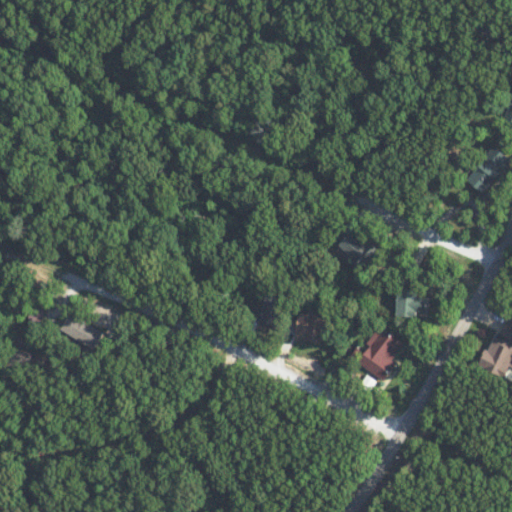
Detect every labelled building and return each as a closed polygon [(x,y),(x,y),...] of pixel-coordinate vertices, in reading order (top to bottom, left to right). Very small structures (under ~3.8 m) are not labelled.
[(486,192),(511,160),(511,157),(497,145),(469,179),(486,192)] [(343,245),(361,264),(377,249),(360,230),(343,245)] [(420,316),(420,309),(424,309),(425,292),(402,291),(401,316),(420,316)] [(51,311),(36,311),(36,323),(51,323),(51,311)] [(105,332),(73,314),(64,330),(96,348),(105,332)] [(363,362),(383,378),(407,347),(383,328),(371,344),(375,347),(363,362)] [(511,335),(509,342),(496,336),(484,366),(511,378),(511,375),(511,335)]
